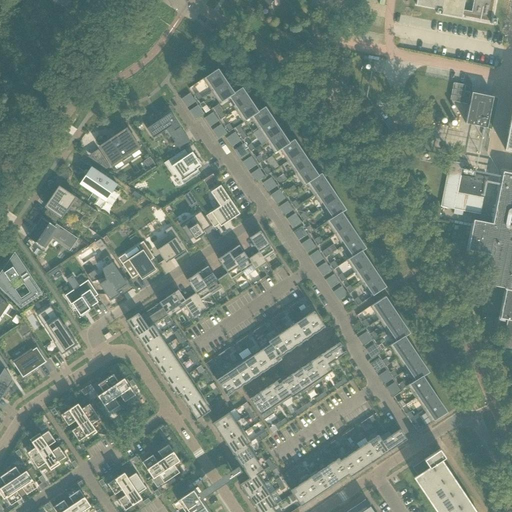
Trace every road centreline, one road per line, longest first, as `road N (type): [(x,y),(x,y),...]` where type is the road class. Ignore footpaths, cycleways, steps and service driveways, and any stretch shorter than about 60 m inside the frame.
road 1 (residential): [(416,447),(351,349),(342,318),(268,212)]
road 2 (residential): [(268,212),(103,322),(94,336),(105,356)]
road 3 (unclassified): [(503,72),(391,53),(391,0)]
road 4 (residential): [(321,100),(190,0)]
road 5 (residential): [(416,447),(456,420),(473,421),(511,498)]
road 6 (residential): [(268,212),(174,101)]
road 7 (residential): [(105,356),(26,410),(0,450)]
road 8 (residential): [(70,108),(0,210)]
road 9 (residential): [(237,511),(168,411)]
